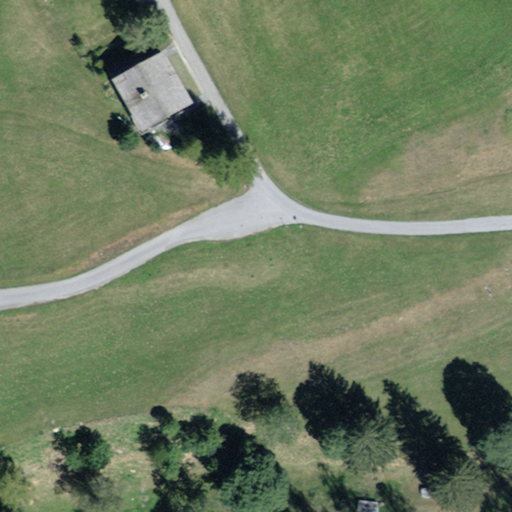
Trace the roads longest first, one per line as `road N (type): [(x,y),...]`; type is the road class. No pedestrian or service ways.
road 1 (unclassified): [(273,193),(97,276),(0,298)]
road 2 (unclassified): [(273,193),(304,216),(333,223),(418,230),(511,222)]
road 3 (unclassified): [(161,0),(273,193)]
